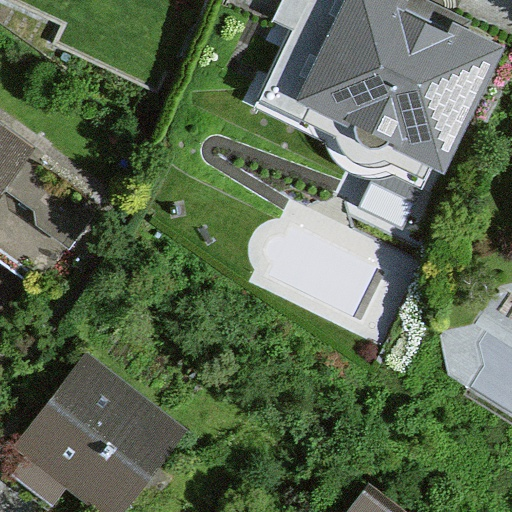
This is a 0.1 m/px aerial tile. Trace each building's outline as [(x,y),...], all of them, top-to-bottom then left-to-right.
[(421,188),(486,43),(390,2),(391,0),(289,0),(241,109),(421,188)] [(0,196),(35,149),(0,123),(0,196)] [(34,151),(13,202),(38,211),(58,161),(34,151)] [(135,511),(190,440),(91,364),(21,456),(94,511),(135,511)] [(393,511),(365,490),(348,511),(393,511)]
